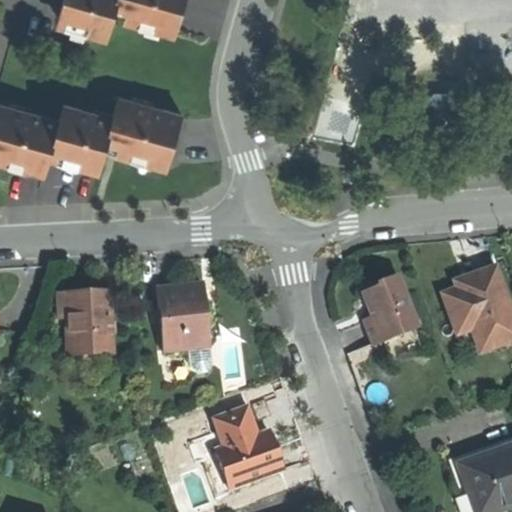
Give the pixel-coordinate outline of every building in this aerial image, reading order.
[(64,0),(59,20),(87,27),(85,35),(106,41),(114,11),(116,0),(64,0)] [(116,0),(114,11),(126,14),(124,23),(146,29),(148,22),(177,29),(184,0),(116,0)] [(162,112),(117,101),(112,121),(105,149),(118,152),(117,157),(129,160),(137,162),(138,157),(169,165),(182,114),(163,109),(162,112)] [(47,169),(51,153),(59,123),(41,118),(42,115),(0,104),(0,163),(6,165),(16,168),(17,162),(47,169)] [(99,173),(105,149),(112,121),(81,114),(82,110),(63,105),(59,123),(51,153),(79,161),(77,168),(99,173)] [(473,275),(454,282),(456,289),(442,294),(456,335),(470,330),(478,352),(511,340),(511,315),(495,267),(473,275)] [(398,276),(377,284),(378,287),(370,290),(373,298),(366,301),(373,318),(363,322),(367,332),(372,346),(383,342),(418,329),(398,276)] [(180,288),(157,290),(159,307),(166,307),(167,320),(160,321),(163,352),(189,349),(211,347),(205,286),(180,288)] [(363,292),(366,301),(373,298),(370,290),(363,292)] [(89,295),(69,296),(69,316),(70,354),(113,353),(112,295),(89,295)] [(59,317),(69,316),(69,296),(59,296),(59,317)] [(424,346),(418,329),(383,342),(389,359),(424,346)] [(212,366),(211,347),(189,349),(191,366),(198,373),(209,372),(212,366)] [(248,409),(216,420),(223,441),(226,449),(218,451),(232,490),(272,476),(265,456),(277,452),(274,443),(270,433),(258,437),(248,409)] [(219,495),(232,490),(218,451),(226,449),(223,441),(203,448),(219,495)] [(511,444),(457,465),(466,491),(474,511),(494,511),(511,505),(511,444)] [(284,472),(277,452),(265,456),(272,476),(284,472)]
